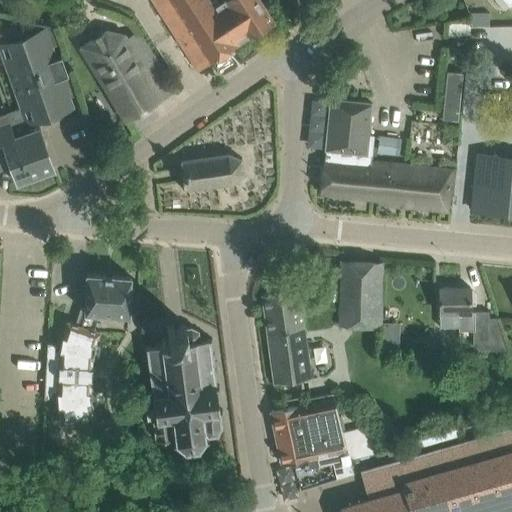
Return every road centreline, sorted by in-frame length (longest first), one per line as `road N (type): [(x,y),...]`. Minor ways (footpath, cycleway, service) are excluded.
road 1 (residential): [(69,223),(87,188),(289,54)]
road 2 (tertiary): [(265,511),(235,278),(245,244)]
road 3 (tertiary): [(511,246),(292,224)]
road 4 (unclassified): [(245,244),(221,232),(69,223)]
road 5 (tertiary): [(292,224),(289,54)]
road 6 (unknown): [(429,237),(445,171),(460,152),(511,146)]
road 7 (unknown): [(203,105),(130,0)]
